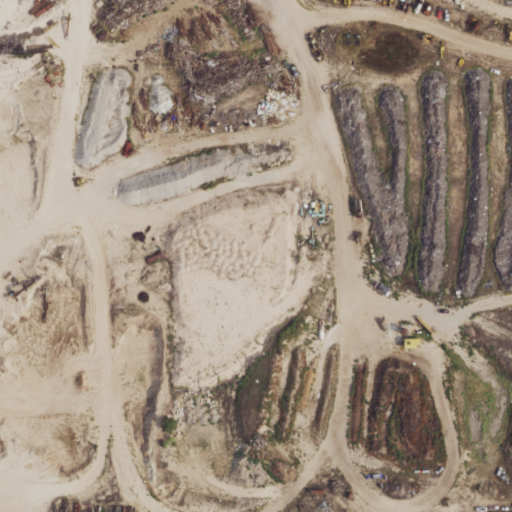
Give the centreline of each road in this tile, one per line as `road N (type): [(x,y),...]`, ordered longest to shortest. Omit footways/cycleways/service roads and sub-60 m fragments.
road 1 (track): [(79,0),(64,168),(94,263),(100,343),(128,486),(156,511),(280,502),(312,466),(352,311),(333,155),(297,32),(273,0)]
road 2 (track): [(511,8),(475,308),(399,298),(352,311),(364,336),(420,354),(436,374),(453,453),(442,485),(417,505),(380,505),(355,480),(325,412)]
road 3 (track): [(64,168),(50,207),(0,252),(4,482),(79,482),(96,458),(106,371)]
road 4 (track): [(333,155),(152,213),(78,203),(140,162),(320,108)]
road 5 (track): [(300,0),(511,50)]
